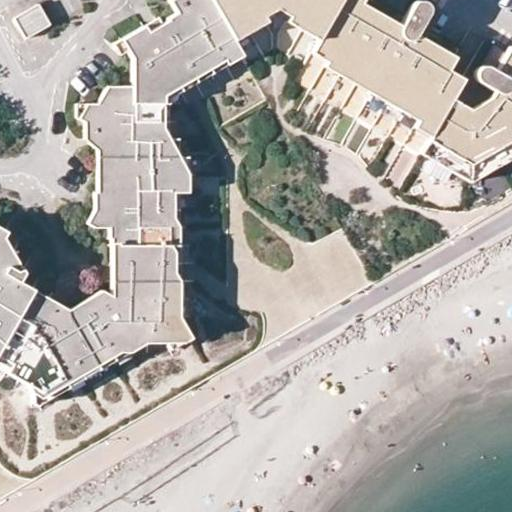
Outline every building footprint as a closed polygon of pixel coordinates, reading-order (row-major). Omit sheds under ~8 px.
[(157,102),(157,91),(182,76),(236,45),(233,39),(227,30),(210,0),(186,0),(195,13),(150,38),(146,31),(143,27),(122,39),(131,56),(131,86),(131,102),(157,102)] [(169,0),(170,0),(176,12),(166,18),(167,20),(146,31),(150,38),(195,13),(186,0),(169,0)] [(258,12),(256,6),(266,0),(281,0),(293,6),(291,13),(321,30),(338,0),(210,0),(227,30),(258,12)] [(263,21),(261,17),(275,9),(288,16),(284,23),(317,40),(321,30),(291,13),(293,6),(281,0),(266,0),(256,6),(258,12),(227,30),(233,39),(263,21)] [(332,53),(329,58),(378,86),(423,111),(420,118),(435,127),(451,99),(461,80),(446,71),(453,59),(422,40),(434,21),(429,18),(424,15),(427,8),(422,3),(417,1),(412,3),(400,26),(361,3),(361,0),(338,0),(321,30),(317,40),(314,44),(332,53)] [(15,18),(25,36),(48,24),(38,4),(15,18)] [(437,14),(427,8),(424,15),(429,18),(434,21),(437,14)] [(420,118),(423,111),(378,86),(329,58),(332,53),(314,44),(310,52),(326,61),(323,66),(345,80),(390,105),(417,120),(414,128),(429,137),(435,127),(420,118)] [(168,102),(168,97),(195,82),(242,55),(236,45),(182,76),(157,91),(157,102),(168,102)] [(480,84),(492,91),(488,100),(470,110),(451,99),(435,127),(429,137),(425,144),(458,163),(452,172),(469,182),(489,171),(483,163),(511,144),(511,49),(509,48),(502,58),(498,55),(492,52),(491,52),(483,65),(478,67),(474,72),(473,79),(480,84)] [(116,280),(167,280),(167,271),(167,192),(177,192),(177,156),(168,156),(158,156),(157,102),(131,102),(131,86),(107,86),(96,103),(86,103),(78,118),(83,121),(102,120),(103,191),(96,191),(93,191),(93,209),(86,221),(95,227),(107,227),(107,238),(109,238),(110,242),(117,242),(116,280)] [(158,156),(168,156),(168,102),(157,102),(158,156)] [(83,121),(83,139),(95,139),(96,191),(103,191),(102,120),(83,121)] [(425,144),(420,152),(452,172),(458,163),(425,144)] [(511,157),(511,144),(483,163),(489,171),(511,157)] [(187,156),(177,156),(177,192),(187,192),(187,156)] [(177,192),(167,192),(167,271),(167,280),(177,280),(177,230),(177,192)] [(0,237),(0,262),(11,270),(8,276),(16,280),(20,273),(1,239),(0,237)] [(0,342),(32,289),(16,280),(8,276),(11,270),(0,262),(0,342)] [(0,342),(0,356),(12,364),(7,372),(34,388),(70,367),(112,343),(117,351),(127,351),(145,341),(163,341),(184,328),(178,317),(177,314),(168,315),(167,280),(116,280),(116,298),(105,304),(100,297),(97,299),(67,317),(43,305),(47,298),(32,289),(0,342)] [(110,280),(109,295),(99,290),(65,309),(47,298),(43,305),(67,317),(97,299),(100,297),(105,304),(116,298),(116,280),(110,280)] [(177,280),(167,280),(168,315),(177,314),(177,280)] [(163,341),(169,349),(189,338),(189,337),(184,328),(163,341)] [(35,394),(39,396),(82,371),(117,351),(112,343),(70,367),(34,388),(35,394)] [(0,367),(7,372),(12,364),(0,356),(0,367)]
